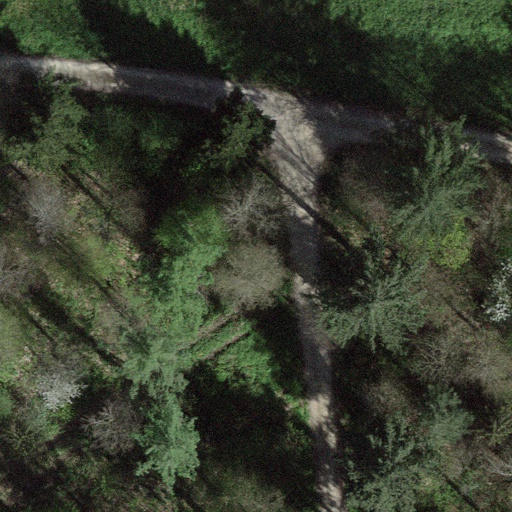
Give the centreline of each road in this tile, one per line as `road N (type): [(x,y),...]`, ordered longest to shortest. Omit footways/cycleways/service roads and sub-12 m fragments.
road 1 (track): [(0,69),(511,131)]
road 2 (track): [(303,107),(338,511)]
